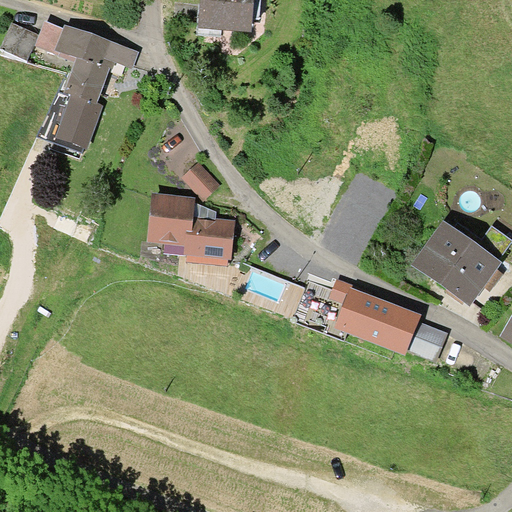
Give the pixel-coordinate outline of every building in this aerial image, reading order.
[(206,0),(206,6),(204,25),(221,27),(247,29),(247,19),(258,20),(259,0),(206,0)] [(220,37),(221,27),(204,25),(203,35),(220,37)] [(11,27),(2,58),(31,66),(40,36),(11,27)] [(131,67),(136,54),(115,46),(105,43),(68,30),(60,52),(81,60),(69,96),(94,104),(110,60),(131,67)] [(98,108),(63,95),(47,139),(82,152),(98,108)] [(191,173),(195,178),(203,171),(199,166),(191,173)] [(195,178),(191,181),(206,197),(217,187),(203,171),(195,178)] [(483,206),(484,202),(484,201),(483,197),(480,192),(474,189),(469,189),(462,193),(459,199),(459,202),(461,207),(463,210),(469,213),(474,213),(481,209),(483,206)] [(188,245),(190,220),(192,202),(154,198),(150,241),(188,245)] [(216,222),(190,220),(188,245),(187,253),(229,257),(232,224),(216,222)] [(458,226),(451,235),(475,253),(481,244),(458,226)] [(445,285),(466,302),(493,266),(475,253),(451,235),(445,230),(418,265),(445,285)] [(475,253),(493,266),(510,243),(492,230),(481,244),(475,253)] [(229,257),(187,253),(186,261),(228,265),(229,257)] [(344,329),(355,299),(311,282),(295,323),(320,333),(325,321),(344,329)] [(348,312),(344,329),(434,363),(442,341),(412,329),(415,322),(400,316),(355,299),(348,312)]
